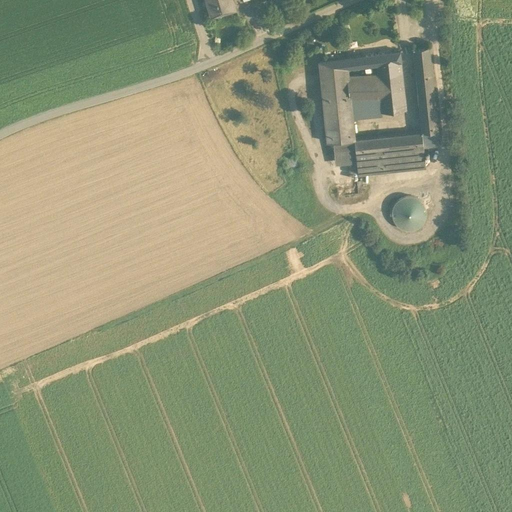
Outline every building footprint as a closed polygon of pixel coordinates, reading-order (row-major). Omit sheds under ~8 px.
[(232,0),(206,0),(211,15),(235,8),(232,0)] [(413,49),(422,134),(437,132),(438,132),(429,48),(413,49)] [(400,51),(346,57),(348,70),(378,65),(399,62),(402,62),(400,51)] [(348,70),(346,57),(319,61),(329,143),(334,142),(355,140),(352,116),(348,78),(348,70)] [(399,62),(378,65),(378,70),(378,76),(379,77),(401,74),(399,62)] [(405,110),(401,74),(379,77),(382,113),(405,110)] [(352,116),(382,113),(379,77),(378,76),(370,76),(348,78),(352,116)] [(422,134),(414,134),(416,148),(424,147),(438,146),(437,132),(422,134)] [(355,140),(356,154),(408,149),(407,135),(355,140)] [(356,154),(355,140),(334,142),(336,160),(356,158),(356,154)] [(356,154),(356,158),(358,174),(426,167),(424,147),(416,148),(408,149),(356,154)] [(412,196),(408,196),(404,197),(400,199),(397,201),(395,205),(393,209),(393,213),(393,217),(395,221),(397,224),(400,227),(404,229),(408,230),(412,230),(416,229),(419,227),(423,224),(425,221),(426,217),(427,213),(427,209),(425,205),(423,202),(420,199),(416,197),(412,196)]
